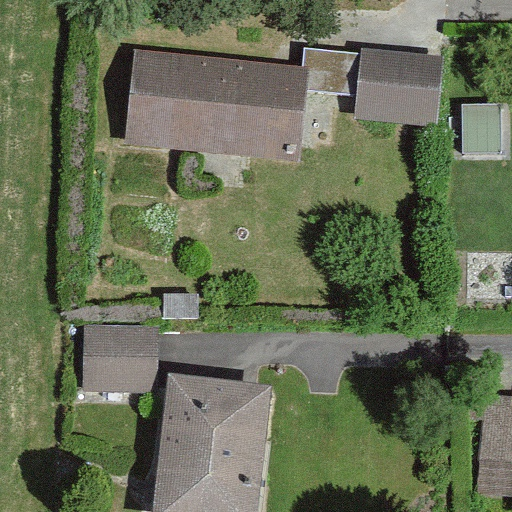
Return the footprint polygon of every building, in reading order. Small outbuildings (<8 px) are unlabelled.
[(300,59),(130,44),(122,139),(292,154),(300,59)] [(437,52),(356,46),(351,114),(432,119),(437,52)] [(154,327),(82,323),(80,385),(151,388),(154,327)] [(246,511),(259,380),(162,371),(147,511),(246,511)] [(511,487),(511,397),(484,396),(479,485),(511,487)]
